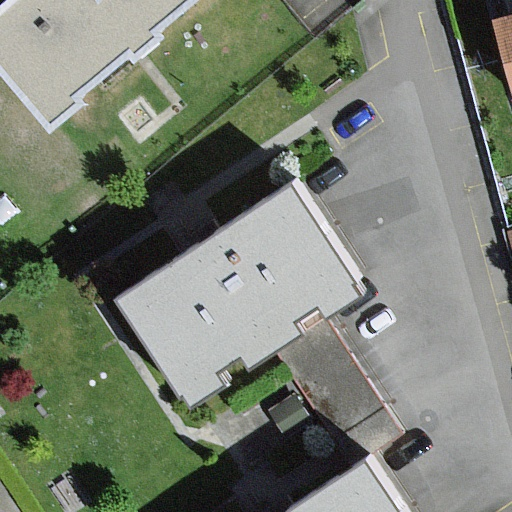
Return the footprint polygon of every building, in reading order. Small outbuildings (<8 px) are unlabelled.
[(2,0),(0,2),(0,42),(62,116),(99,85),(95,80),(143,40),(148,46),(180,18),(176,13),(191,0),(2,0)] [(511,7),(500,11),(511,59),(511,7)] [(206,234),(127,286),(201,399),(237,376),(228,363),(253,346),(260,357),(276,346),(314,321),(307,310),(326,297),(334,309),(377,281),(304,170),(206,234)] [(314,321),(276,346),(338,440),(396,402),(334,309),(326,297),(307,310),(314,321)] [(283,507),(276,511),(420,511),(377,446),(283,507)]
